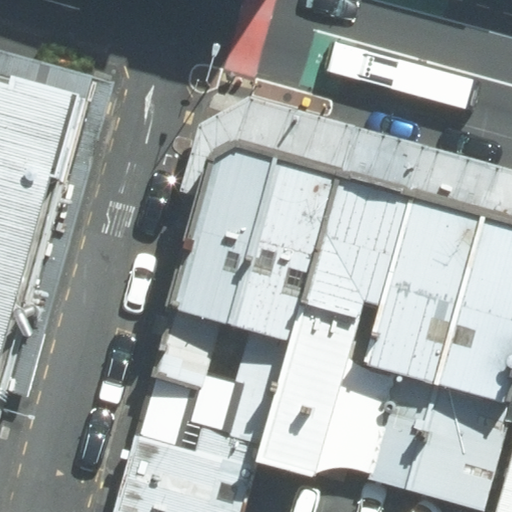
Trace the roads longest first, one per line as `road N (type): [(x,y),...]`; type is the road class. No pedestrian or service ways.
road 1 (residential): [(46,511),(187,0)]
road 2 (secondary): [(231,0),(511,78)]
